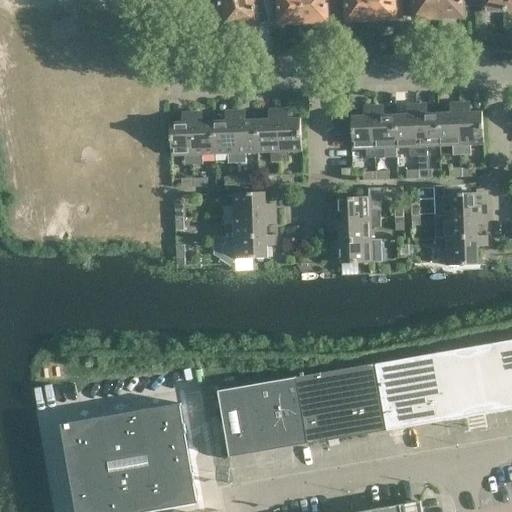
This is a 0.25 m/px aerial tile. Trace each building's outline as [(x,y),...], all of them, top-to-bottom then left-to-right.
[(253,0),(227,0),(220,2),(219,2),(224,25),(261,24),(261,23),(276,22),(276,10),(264,10),(264,20),(264,10),(258,11),(257,7),(255,8),(253,0)] [(279,0),(281,23),(303,22),(301,0),(279,0)] [(301,0),(303,22),(337,21),(336,0),(301,0)] [(336,0),(337,21),(369,19),(368,0),(336,0)] [(368,0),(369,19),(396,18),(395,17),(404,17),(402,0),(368,0)] [(414,0),(415,17),(439,17),(438,0),(414,0)] [(438,0),(439,17),(464,16),(463,6),(469,6),(468,0),(438,0)] [(474,0),(475,6),(483,5),(482,11),(506,9),(506,0),(474,0)] [(462,155),(460,107),(450,107),(450,113),(439,114),(440,146),(452,146),(453,156),(462,155)] [(470,107),(460,107),(462,155),(471,155),(470,145),(483,144),(482,112),(470,112),(470,107)] [(407,115),(396,115),(397,148),(409,147),(410,157),(419,157),(417,108),(407,109),(407,115)] [(440,146),(439,114),(427,114),(427,108),(417,108),(419,157),(428,157),(427,147),(440,146)] [(376,159),(374,110),(364,110),(364,117),(352,117),(353,149),(366,149),(367,159),(376,159)] [(397,148),(396,115),(384,116),(384,110),(374,110),(376,159),(384,158),(384,148),(397,148)] [(269,120),(257,120),(258,153),(271,152),(271,162),(280,162),(278,113),(268,114),(269,120)] [(289,113),(278,113),(280,162),(289,162),(289,152),(302,151),(301,119),(289,119),(289,113)] [(225,121),(214,122),(215,154),(228,154),(228,164),(237,163),(235,115),(225,115),(225,121)] [(258,153),(257,120),(246,121),(246,115),(235,115),(237,163),(246,163),(246,153),(258,153)] [(215,154),(214,122),(203,122),(202,116),(192,117),(194,165),(203,165),(203,155),(215,154)] [(194,165),(192,117),(182,117),(182,123),(170,124),(172,156),(185,155),(185,165),(194,165)] [(462,169),(462,177),(475,177),(475,168),(462,169)] [(342,180),(352,179),(351,169),(342,170),(342,180)] [(450,178),(462,177),(462,169),(449,169),(450,178)] [(407,179),(419,179),(419,170),(406,171),(407,179)] [(419,170),(419,179),(432,178),(432,170),(419,170)] [(376,172),(376,180),(389,180),(389,171),(376,172)] [(364,181),(376,180),(376,172),(363,172),(364,181)] [(268,184),(281,184),(281,175),(268,176),(268,184)] [(281,175),(281,184),(294,183),(294,175),(281,175)] [(238,177),(238,185),(251,185),(250,176),(238,177)] [(225,186),(238,185),(238,177),(225,177),(225,186)] [(182,187),(195,187),(195,178),(182,179),(182,187)] [(195,178),(195,187),(208,187),(207,178),(195,178)] [(444,194),(444,186),(434,186),(434,207),(435,216),(483,214),(483,204),(477,205),(476,193),(444,194)] [(338,210),(332,210),(333,220),(381,218),(380,188),(368,188),(369,197),(338,198),(338,210)] [(265,192),(233,193),(234,207),(224,207),(224,216),(272,214),(272,204),(266,204),(265,192)] [(412,217),(421,217),(420,203),(411,204),(412,217)] [(176,218),(184,217),(184,204),(175,205),(176,218)] [(395,218),(404,217),(404,205),(395,205),(395,218)] [(272,214),(224,216),(224,225),(234,225),(235,237),(267,236),(267,225),(273,224),(272,214)] [(436,238),(484,236),(484,235),(478,235),(478,225),(484,225),(483,214),(435,216),(436,238)] [(184,217),(176,218),(176,231),(185,230),(184,217)] [(404,217),(395,218),(396,231),(404,230),(404,217)] [(421,217),(412,217),(412,230),(421,229),(421,217)] [(381,227),(381,218),(333,220),(333,230),(339,230),(339,241),(372,240),(371,228),(381,227)] [(274,246),(273,236),(273,235),(267,236),(235,237),(225,237),(225,246),(221,246),(222,256),(233,263),(236,263),(236,260),(268,258),(268,246),(274,246)] [(484,236),(436,238),(436,247),(446,246),(447,259),(479,258),(479,246),(485,246),(484,236)] [(383,262),(382,240),(382,239),(372,240),(339,241),(333,241),(334,252),(340,252),(340,264),(373,262),(383,262)] [(401,258),(409,257),(409,244),(400,245),(401,258)] [(409,244),(409,257),(418,257),(418,244),(409,244)] [(185,245),(177,245),(177,258),(186,258),(185,245)] [(511,340),(503,342),(511,393),(511,340)] [(511,408),(511,393),(503,342),(435,354),(446,420),(511,408)] [(446,420),(435,354),(377,364),(389,430),(446,420)] [(377,363),(298,377),(309,444),(389,430),(377,364),(377,363)] [(309,444),(298,377),(219,391),(231,457),(309,444)] [(77,511),(146,511),(199,503),(181,403),(62,424),(77,511)] [(423,511),(421,501),(360,511),(423,511)]
